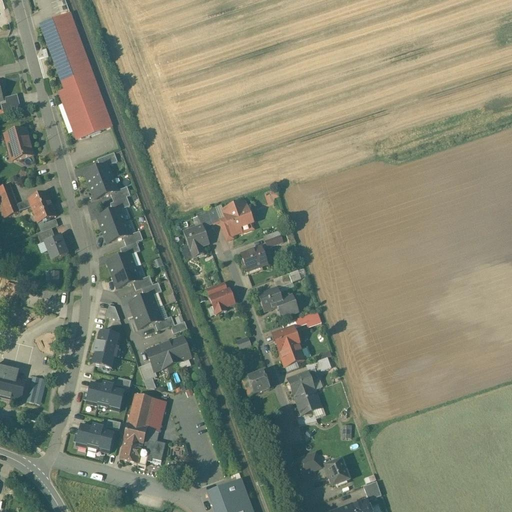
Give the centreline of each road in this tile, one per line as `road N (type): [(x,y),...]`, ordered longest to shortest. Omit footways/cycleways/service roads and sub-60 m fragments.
road 1 (residential): [(49,457),(78,353),(86,282),(16,0)]
road 2 (residential): [(304,511),(282,446),(288,420),(226,253)]
road 3 (residential): [(49,457),(191,502),(197,511)]
